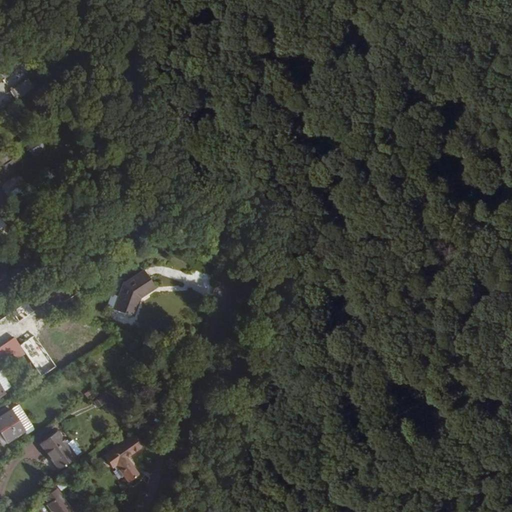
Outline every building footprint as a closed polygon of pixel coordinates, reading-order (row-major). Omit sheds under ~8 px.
[(10,90),(17,101),(36,89),(29,79),(10,90)] [(14,179),(2,186),(10,198),(22,191),(14,179)] [(61,230),(53,236),(59,245),(68,239),(61,230)] [(127,281),(118,309),(136,314),(142,297),(158,286),(147,269),(127,281)] [(0,348),(0,366),(3,371),(25,355),(15,338),(0,348)] [(113,400),(109,395),(98,403),(102,409),(113,400)] [(32,434),(12,406),(0,414),(0,424),(4,431),(0,433),(0,435),(1,437),(8,448),(32,434)] [(59,434),(43,447),(60,469),(77,458),(59,434)] [(143,448),(135,437),(105,459),(113,470),(118,467),(130,484),(131,486),(142,478),(128,460),(143,448)] [(67,445),(77,458),(86,451),(78,439),(67,445)] [(80,511),(63,489),(51,497),(56,503),(53,505),(58,511),(80,511)]
